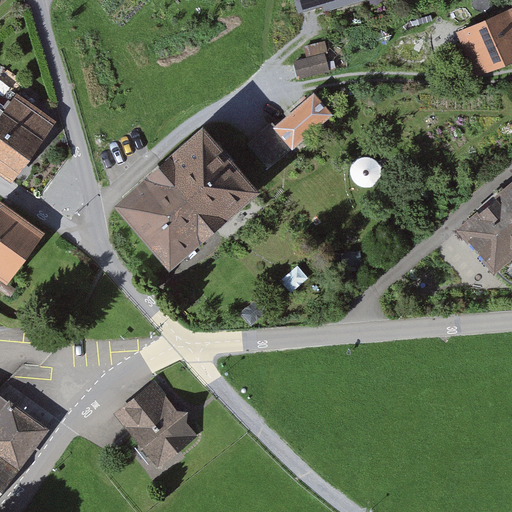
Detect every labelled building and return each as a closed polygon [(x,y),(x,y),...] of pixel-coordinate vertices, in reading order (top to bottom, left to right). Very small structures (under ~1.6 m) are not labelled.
[(299,0),(305,23),(385,0),(299,0)] [(511,14),(460,34),(481,79),(511,65),(511,14)] [(328,51),(298,54),(300,74),(330,71),(328,51)] [(59,118),(18,91),(0,118),(0,163),(17,176),(59,118)] [(338,116),(319,94),(264,143),(284,163),(338,116)] [(214,132),(171,167),(226,231),(270,194),(214,132)] [(171,167),(125,204),(179,271),(226,231),(171,167)] [(511,188),(466,228),(502,273),(511,280),(511,188)] [(46,231),(1,198),(0,199),(0,272),(12,281),(46,231)] [(198,433),(154,379),(114,411),(162,464),(198,433)] [(46,421),(0,388),(0,452),(15,464),(46,421)] [(0,452),(0,481),(15,464),(0,452)]
